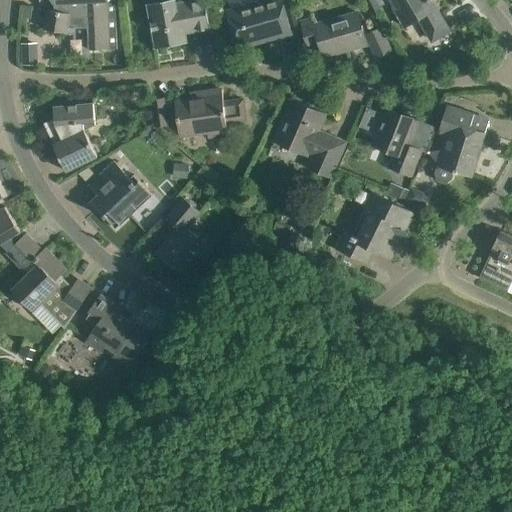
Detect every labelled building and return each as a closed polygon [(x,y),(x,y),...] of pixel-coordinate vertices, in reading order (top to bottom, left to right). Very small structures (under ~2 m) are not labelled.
[(118,48),(117,28),(115,0),(52,0),(54,3),(55,3),(56,10),(48,9),(45,29),(67,33),(68,28),(88,27),(90,50),(118,48)] [(211,28),(207,8),(205,0),(195,0),(177,4),(175,0),(165,0),(148,3),(153,28),(157,48),(188,42),(186,33),(211,28)] [(292,32),(287,13),(282,0),(265,0),(228,11),(237,43),(270,33),(271,38),(292,32)] [(428,33),(446,23),(433,0),(390,0),(406,26),(420,18),(428,33)] [(367,44),(362,25),(358,12),(316,24),(314,18),(302,22),(303,25),(308,44),(320,41),(325,56),(367,44)] [(383,27),(366,34),(376,56),(392,49),(383,27)] [(37,43),(22,43),(23,65),(39,64),(37,43)] [(165,97),(152,99),(155,127),(164,125),(177,136),(208,132),(208,133),(229,131),(228,123),(247,120),(244,99),(225,102),(223,89),(203,92),(203,97),(166,102),(165,97)] [(331,177),(338,161),(346,142),(318,130),(326,113),(293,98),(274,141),(313,158),(309,168),(331,177)] [(96,126),(96,123),(94,103),(54,107),(56,124),(47,128),(67,171),(85,162),(98,157),(86,131),(96,126)] [(455,171),(472,176),(486,132),(470,127),(474,115),(448,106),(442,125),(439,133),(446,136),(436,173),(438,181),(446,183),(452,178),(455,171)] [(412,175),(415,168),(422,150),(408,144),(418,119),(389,107),(374,145),(396,153),(390,167),(412,175)] [(116,228),(131,214),(153,194),(135,174),(131,178),(115,161),(90,185),(99,194),(91,201),(116,228)] [(413,187),(408,199),(424,207),(427,200),(424,192),(413,187)] [(414,212),(396,203),(374,193),(354,234),(346,230),(337,248),(367,263),(368,262),(367,262),(374,248),(392,257),(401,239),(405,241),(409,233),(405,231),(414,212)] [(180,272),(193,257),(206,242),(189,227),(202,212),(184,197),(166,218),(178,227),(156,252),(180,272)] [(0,243),(21,230),(6,206),(0,210),(0,243)] [(511,235),(502,230),(480,277),(509,291),(511,292),(511,235)] [(16,243),(7,252),(24,269),(26,268),(44,250),(27,233),(16,243)] [(30,272),(13,289),(34,311),(41,304),(53,316),(67,295),(61,284),(56,280),(68,269),(46,247),(44,250),(26,268),(30,272)] [(67,295),(53,316),(66,328),(93,288),(92,287),(81,304),(67,295)] [(136,324),(119,313),(118,314),(110,309),(114,302),(101,293),(90,310),(83,320),(95,328),(87,341),(103,352),(107,346),(116,352),(113,357),(132,370),(145,352),(141,349),(153,332),(137,322),(136,324)] [(46,362),(39,372),(48,377),(54,367),(46,362)]
